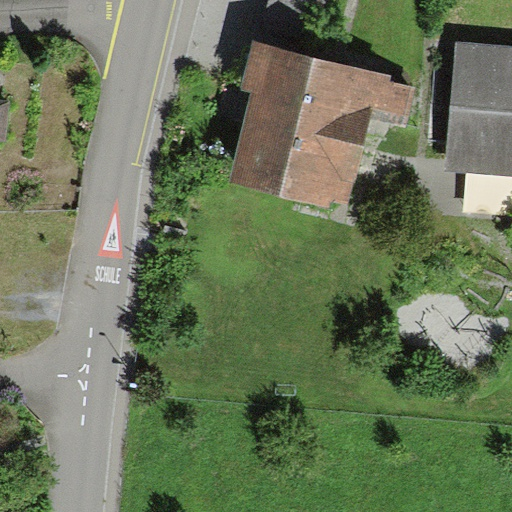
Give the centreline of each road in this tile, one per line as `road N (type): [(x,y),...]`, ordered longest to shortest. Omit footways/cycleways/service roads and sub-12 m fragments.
road 1 (residential): [(86,377),(96,270),(149,23)]
road 2 (residential): [(149,23),(81,8),(0,8)]
road 3 (residential): [(73,511),(86,377)]
